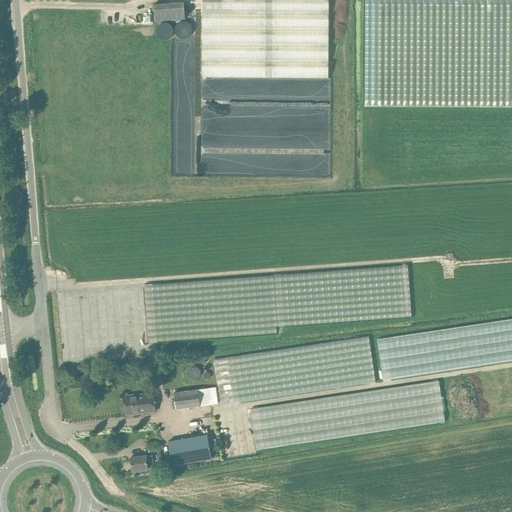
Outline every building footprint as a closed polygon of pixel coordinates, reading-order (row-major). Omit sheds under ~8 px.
[(328,78),(328,0),(202,0),(202,77),(328,78)] [(184,1),(153,4),(155,21),(185,19),(184,1)] [(183,39),(184,39),(185,39),(186,38),(187,38),(188,37),(189,37),(190,36),(190,35),(191,34),(191,33),(192,32),(192,31),(192,30),(192,29),(192,28),(192,27),(191,26),(191,25),(190,25),(189,24),(188,23),(187,22),(186,22),(185,22),(184,21),(183,21),(182,21),(181,21),(180,22),(179,22),(178,23),(177,24),(176,25),(176,26),(175,27),(175,28),(175,29),(175,30),(175,32),(175,33),(176,34),(176,35),(178,36),(178,37),(179,38),(181,38),(182,38),(183,39)] [(164,40),(165,40),(167,40),(168,39),(169,39),(170,38),(171,37),(172,37),(172,36),(172,35),(173,34),(173,33),(173,32),(173,31),(173,30),(173,29),(173,28),(172,27),(172,26),(171,25),(170,24),(169,24),(168,23),(167,23),(166,23),(165,23),(164,23),(163,23),(162,23),(161,24),(160,24),(159,25),(158,25),(158,26),(157,27),(157,28),(156,29),(156,30),(156,31),(156,32),(156,33),(156,34),(157,35),(157,36),(158,37),(159,37),(159,38),(160,39),(162,39),(163,40),(164,40)] [(364,318),(412,315),(408,265),(358,268),(358,277),(365,277),(365,288),(369,288),(370,296),(363,296),(364,318)] [(383,380),(407,376),(511,361),(511,320),(378,341),(383,380)] [(221,402),(376,384),(370,337),(215,356),(221,402)] [(439,382),(405,387),(311,402),(252,411),(258,452),(446,423),(439,382)] [(176,408),(200,405),(218,403),(216,387),(174,392),(176,408)] [(152,392),(123,396),(125,415),(155,411),(152,392)] [(168,441),(172,465),(211,458),(207,434),(168,441)] [(160,443),(148,444),(149,453),(161,451),(160,443)] [(152,455),(146,456),(146,455),(130,457),(132,472),(148,469),(147,462),(153,461),(152,455)]
